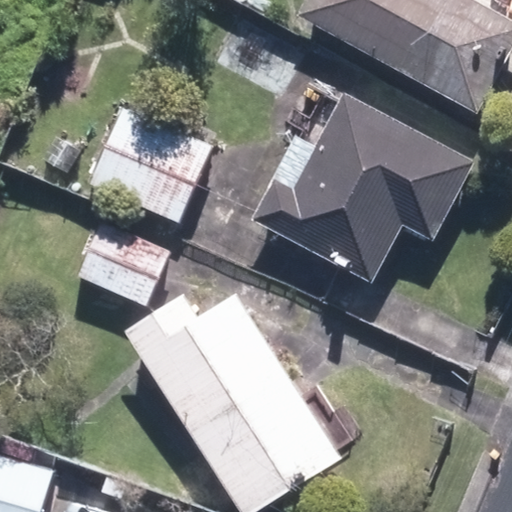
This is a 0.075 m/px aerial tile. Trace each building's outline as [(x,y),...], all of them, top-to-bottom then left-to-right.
[(304,0),(305,0),(479,98),(511,39),(511,4),(503,0),(304,0)] [(252,208),(371,272),(403,212),(433,228),(472,153),(363,95),(376,70),(305,33),(299,43),(226,5),(202,49),(276,87),(287,67),(342,96),(324,131),(300,119),(273,169),(252,208)] [(102,180),(192,220),(226,144),(137,104),(102,180)] [(79,261),(147,294),(172,239),(104,207),(79,261)] [(146,328),(258,511),(267,511),(356,457),(257,296),(218,320),(201,293),(146,328)] [(0,511),(41,511),(58,459),(0,442),(0,511)]
